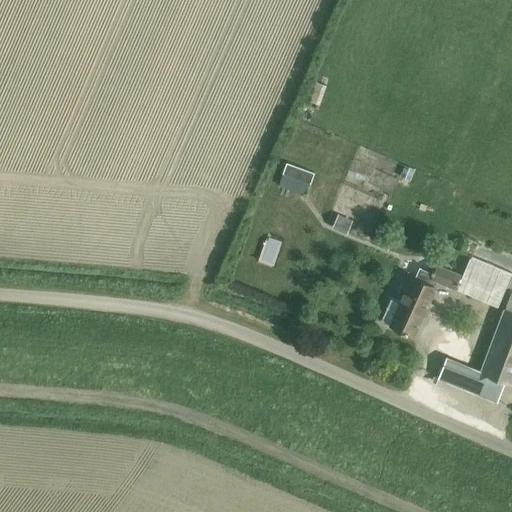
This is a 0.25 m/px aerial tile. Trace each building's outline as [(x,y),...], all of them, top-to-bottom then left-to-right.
[(287,163),(282,176),(310,186),(315,173),(287,163)] [(410,180),(415,169),(405,166),(401,176),(410,180)] [(375,219),(383,195),(347,183),(339,207),(375,219)] [(340,218),(336,227),(350,234),(354,224),(340,218)] [(391,298),(382,320),(414,334),(438,279),(497,304),(511,272),(473,255),(464,274),(439,263),(435,273),(421,267),(417,276),(415,275),(402,303),(391,298)] [(268,265),(259,282),(272,289),(281,272),(268,265)] [(499,399),(506,382),(511,384),(511,292),(481,373),(450,361),(444,378),(499,399)]
